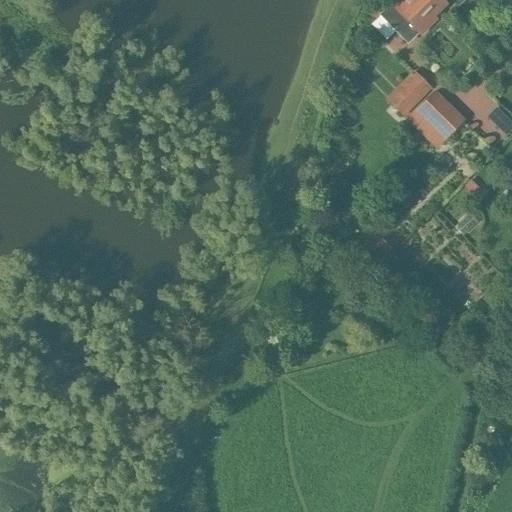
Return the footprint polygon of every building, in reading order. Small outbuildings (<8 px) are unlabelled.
[(398,0),(380,17),(408,47),(418,37),(421,39),(440,22),(436,18),(447,9),(438,0),(398,0)] [(405,116),(431,89),(414,73),(388,100),(405,116)] [(436,150),(466,120),(435,91),(406,121),(436,150)] [(464,187),(473,196),(479,190),(470,181),(464,187)] [(376,266),(392,250),(378,237),(363,253),(376,266)]
